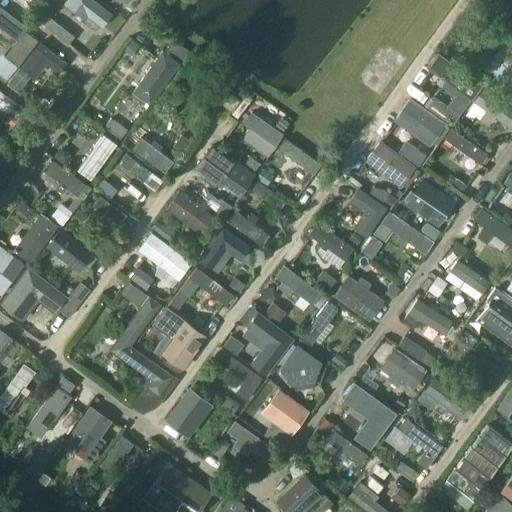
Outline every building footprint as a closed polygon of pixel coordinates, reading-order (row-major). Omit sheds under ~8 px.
[(61,0),(47,0),(39,11),(49,17),(61,0)] [(66,0),(64,3),(85,20),(88,16),(102,27),(112,13),(95,0),(66,0)] [(0,4),(0,26),(17,39),(25,29),(27,26),(0,4)] [(63,27),(50,17),(45,24),(57,34),(63,27)] [(174,38),(166,48),(183,61),(191,50),(174,38)] [(66,61),(39,40),(18,67),(35,79),(47,63),(58,72),(66,61)] [(511,83),(511,52),(501,45),(485,64),(511,83)] [(163,47),(133,90),(150,102),(180,59),(163,47)] [(436,51),(426,65),(445,78),(442,84),(456,94),(448,105),(458,113),(470,97),(474,100),(484,86),(483,85),(436,51)] [(18,69),(9,81),(18,89),(28,77),(18,69)] [(474,100),(467,110),(474,115),(479,118),(482,114),(492,121),(495,116),(511,128),(511,106),(484,86),(474,100)] [(30,112),(0,89),(0,109),(20,125),(30,112)] [(228,91),(220,102),(231,110),(239,99),(228,91)] [(393,120),(428,146),(432,141),(437,145),(449,129),(444,124),(445,123),(409,98),(393,120)] [(446,106),(439,116),(450,123),(457,114),(446,106)] [(282,132),(251,110),(241,121),(248,126),(242,138),(266,156),(276,145),(282,132)] [(111,116),(106,123),(123,135),(128,128),(111,116)] [(282,116),(274,126),(281,131),(288,121),(282,116)] [(487,152),(452,127),(444,137),(480,163),(487,152)] [(116,143),(103,133),(76,169),(90,179),(116,143)] [(173,160),(141,135),(132,147),(164,172),(173,160)] [(321,163),(285,137),(277,148),(313,173),(321,163)] [(406,189),(421,168),(385,142),(370,163),(406,189)] [(214,143),(195,169),(221,188),(223,184),(238,196),(254,174),(214,143)] [(419,145),(410,159),(418,165),(427,151),(419,145)] [(61,146),(54,155),(64,163),(68,157),(68,151),(61,146)] [(162,179),(126,152),(118,162),(155,189),(162,179)] [(18,164),(3,153),(0,156),(0,171),(8,178),(18,164)] [(251,154),(245,163),(255,170),(261,162),(251,154)] [(91,187),(50,157),(42,169),(59,182),(55,187),(63,193),(67,188),(82,199),(91,187)] [(263,168),(257,177),(267,185),(274,176),(263,168)] [(103,177),(97,186),(111,197),(117,188),(103,177)] [(422,177),(405,203),(438,226),(455,200),(422,177)] [(463,192),(468,185),(458,178),(453,185),(463,192)] [(260,181),(254,190),(266,198),(272,189),(260,181)] [(386,206),(357,186),(348,200),(362,210),(352,227),(366,236),(386,206)] [(216,216),(179,188),(165,207),(202,235),(216,216)] [(397,197),(387,190),(380,201),(390,207),(397,197)] [(235,201),(222,192),(212,206),(224,216),(235,201)] [(126,213),(99,194),(92,204),(106,215),(103,221),(112,228),(116,222),(118,224),(126,213)] [(32,208),(23,200),(17,208),(26,215),(32,208)] [(72,210),(60,201),(50,215),(62,224),(72,210)] [(89,210),(80,203),(71,216),(79,223),(89,210)] [(511,227),(481,206),(473,217),(484,225),(477,236),(486,243),(493,232),(511,245),(511,227)] [(247,218),(234,208),(226,219),(262,245),(269,234),(254,223),(258,216),(251,211),(247,218)] [(389,209),(373,231),(385,239),(391,229),(397,234),(394,239),(402,244),(405,239),(424,253),(433,239),(419,230),(389,209)] [(58,224),(40,211),(13,249),(30,262),(58,224)] [(175,233),(156,219),(151,227),(169,240),(175,233)] [(322,222),(312,235),(348,262),(358,249),(348,242),(322,222)] [(224,223),(198,258),(212,268),(226,248),(240,259),(252,244),(224,223)] [(93,252),(61,227),(46,247),(78,272),(84,264),(88,268),(96,257),(92,253),(93,252)] [(192,261),(151,230),(137,248),(178,279),(192,261)] [(356,233),(349,241),(359,248),(365,239),(356,233)] [(382,241),(372,234),(360,249),(371,257),(382,241)] [(476,253),(458,241),(453,250),(471,261),(476,253)] [(0,295),(23,264),(0,247),(0,295)] [(490,281),(458,259),(451,270),(466,281),(463,286),(469,291),(472,286),(482,293),(490,281)] [(67,295),(27,265),(0,300),(0,302),(23,320),(38,300),(53,313),(67,295)] [(233,294),(196,265),(169,301),(177,307),(187,295),(188,296),(198,283),(226,304),(233,294)] [(281,281),(316,306),(324,295),(289,269),(281,281)] [(358,280),(347,273),(333,294),(368,320),(384,298),(367,287),(371,282),(361,275),(358,280)] [(235,274),(229,282),(239,290),(245,282),(235,274)] [(144,275),(138,283),(144,288),(150,280),(144,275)] [(447,282),(437,275),(427,289),(436,296),(447,282)] [(89,289),(80,281),(70,295),(79,303),(89,289)] [(400,288),(392,282),(386,290),(394,296),(400,288)] [(139,306),(109,349),(144,374),(138,382),(143,385),(146,387),(147,386),(159,395),(173,374),(130,344),(161,303),(148,293),(147,294),(132,283),(124,295),(139,306)] [(489,297),(476,316),(511,340),(511,296),(496,285),(487,297),(489,297)] [(70,295),(60,308),(68,316),(79,303),(70,295)] [(337,307),(327,300),(302,332),(312,341),(337,307)] [(454,327),(414,300),(400,319),(416,330),(422,322),(445,339),(454,327)] [(286,311),(272,301),(265,311),(279,321),(286,311)] [(165,304),(152,321),(170,334),(159,349),(183,366),(207,333),(165,304)] [(258,308),(246,323),(264,336),(257,345),(262,348),(250,364),(265,375),(294,334),(258,308)] [(197,315),(192,321),(201,327),(205,321),(197,315)] [(0,361),(5,365),(18,348),(10,342),(12,337),(0,328),(0,361)] [(476,338),(464,329),(439,366),(451,375),(463,357),(466,359),(470,354),(467,351),(476,338)] [(231,334),(223,344),(236,355),(244,344),(231,334)] [(299,343),(281,368),(296,385),(315,381),(323,361),(299,343)] [(426,368),(393,345),(379,367),(411,390),(426,368)] [(427,351),(421,360),(434,368),(440,359),(427,351)] [(337,352),(332,359),(343,368),(349,361),(337,352)] [(30,355),(25,361),(35,368),(39,362),(30,355)] [(263,378),(231,355),(224,365),(245,380),(236,392),(247,399),(263,378)] [(34,369),(23,361),(0,394),(0,409),(5,413),(18,394),(23,397),(30,389),(24,385),(34,369)] [(502,371),(487,361),(468,389),(483,399),(502,371)] [(435,368),(421,389),(456,415),(457,413),(463,417),(478,398),(467,390),(435,368)] [(62,376),(26,428),(37,436),(49,418),(54,421),(59,413),(71,396),(67,393),(74,384),(62,376)] [(355,383),(342,400),(368,419),(355,437),(371,449),(397,414),(355,383)] [(511,383),(496,408),(507,416),(511,408),(511,383)] [(189,386),(165,419),(188,437),(213,404),(189,386)] [(309,409),(279,387),(261,412),(291,434),(309,409)] [(228,395),(221,405),(233,414),(240,404),(228,395)] [(400,396),(396,402),(404,407),(408,401),(400,396)] [(111,419),(89,403),(62,442),(89,461),(105,439),(100,435),(111,419)] [(414,403),(408,412),(417,419),(423,410),(414,403)] [(405,416),(397,427),(427,449),(418,461),(428,468),(445,445),(405,416)] [(272,446),(234,419),(226,430),(237,437),(232,444),(245,453),(250,446),(264,457),(272,446)] [(511,444),(511,442),(485,421),(444,477),(471,500),(511,444)] [(367,453),(331,427),(323,437),(359,464),(367,453)] [(133,442),(121,433),(99,464),(110,473),(133,442)] [(229,442),(221,437),(211,451),(219,457),(229,442)] [(17,440),(9,452),(17,458),(25,445),(17,440)] [(380,445),(378,453),(386,455),(388,447),(380,445)] [(176,468),(167,461),(142,496),(164,511),(197,511),(211,493),(180,471),(176,468)] [(403,461),(397,470),(412,481),(418,472),(403,461)] [(299,463),(292,474),(302,480),(309,470),(299,463)] [(75,469),(64,487),(73,493),(85,475),(75,469)] [(347,478),(339,473),(332,484),(340,489),(347,478)] [(511,473),(500,489),(511,497),(511,473)] [(309,477),(285,510),(287,511),(299,511),(305,504),(315,511),(346,511),(350,507),(333,494),(334,493),(330,490),(329,491),(309,477)] [(379,495),(360,480),(356,484),(355,484),(348,494),(370,511),(387,511),(389,510),(375,499),(379,495)] [(108,511),(121,497),(109,486),(97,504),(107,511),(108,511)] [(401,486),(393,497),(404,505),(405,504),(412,494),(401,486)] [(511,511),(511,502),(498,490),(485,506),(492,511),(511,511)] [(438,511),(427,503),(420,511),(438,511)]
